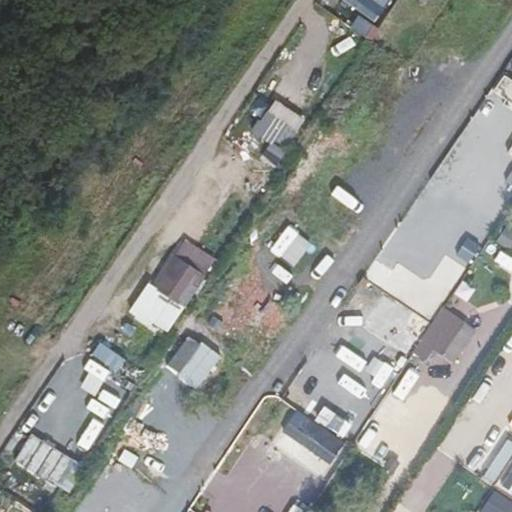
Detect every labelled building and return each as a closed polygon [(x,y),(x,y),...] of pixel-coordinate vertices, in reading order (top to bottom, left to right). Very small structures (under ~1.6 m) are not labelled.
[(392,0),(347,0),(377,21),(392,0)] [(306,123),(273,99),(251,129),(284,153),(306,123)] [(413,217),(437,231),(444,219),(420,205),(413,217)] [(166,271),(202,295),(226,259),(189,235),(166,271)] [(185,309),(147,280),(125,309),(164,338),(185,309)] [(389,303),(381,313),(410,337),(418,328),(389,303)] [(477,325),(445,305),(415,352),(429,360),(435,351),(453,363),(477,325)] [(124,361),(98,342),(88,355),(114,374),(124,361)] [(316,393),(306,409),(344,433),(354,418),(316,393)] [(302,444),(331,463),(344,442),(295,411),(282,431),(302,444)] [(84,468),(28,432),(12,457),(68,493),(84,468)] [(511,456),(511,436),(508,434),(483,473),(496,482),(511,456)] [(331,463),(302,444),(292,459),(321,478),(331,463)]
